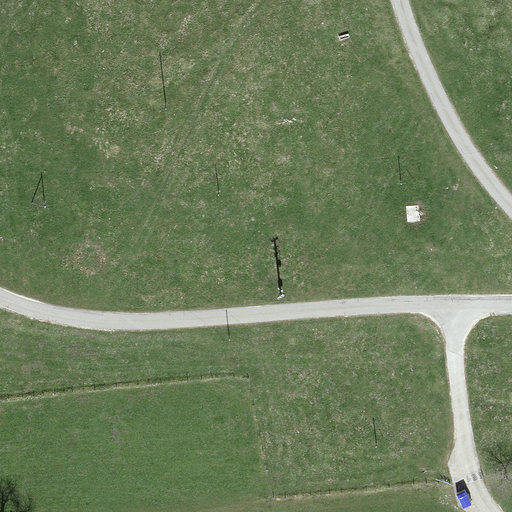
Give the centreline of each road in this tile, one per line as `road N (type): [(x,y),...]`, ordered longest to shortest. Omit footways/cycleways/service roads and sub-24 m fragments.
road 1 (track): [(0,298),(42,315),(130,318),(511,306)]
road 2 (track): [(401,0),(436,96),(511,209)]
road 3 (track): [(474,307),(457,338),(475,492),(489,511)]
